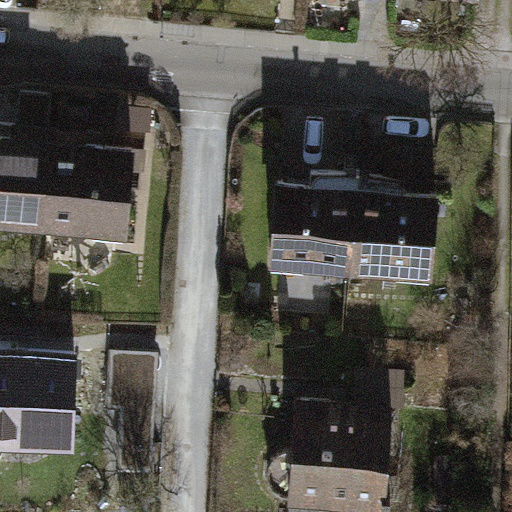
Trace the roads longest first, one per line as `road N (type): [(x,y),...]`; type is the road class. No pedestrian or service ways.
road 1 (residential): [(192,511),(215,65)]
road 2 (residential): [(215,65),(511,92)]
road 3 (residential): [(0,43),(215,65)]
